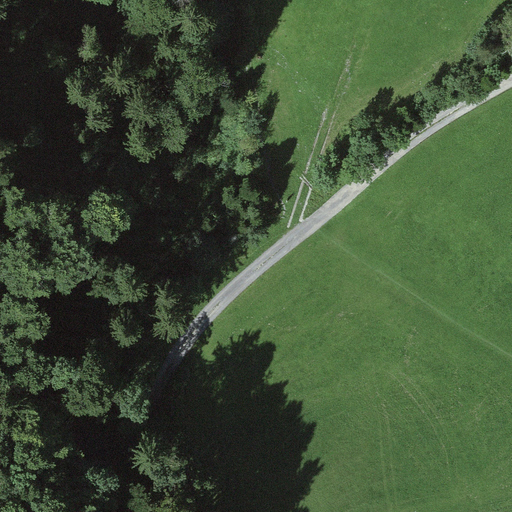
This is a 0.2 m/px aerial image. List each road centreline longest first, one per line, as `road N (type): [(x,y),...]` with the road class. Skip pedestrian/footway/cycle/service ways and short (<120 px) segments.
road 1 (track): [(285,241),(202,322),(94,471),(70,471),(52,455),(0,373)]
road 2 (track): [(511,83),(422,128),(310,218)]
road 3 (track): [(288,225),(363,0)]
